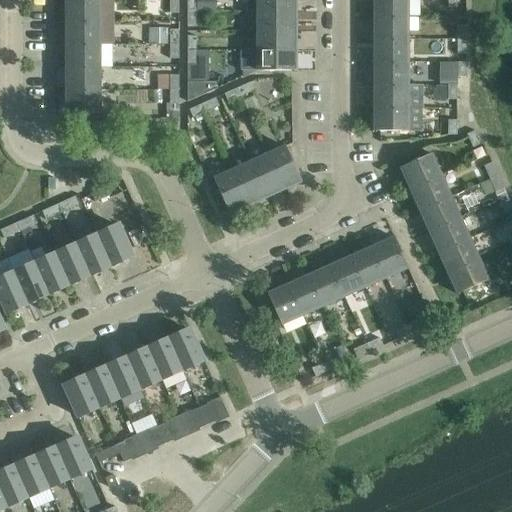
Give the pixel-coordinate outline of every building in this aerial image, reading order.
[(99,0),(66,0),(67,21),(100,21),(99,0)] [(178,13),(178,0),(169,0),(169,13),(178,13)] [(186,0),(187,10),(196,10),(195,0),(186,0)] [(210,0),(195,0),(196,10),(210,10),(210,0)] [(294,12),(294,0),(255,0),(256,11),(294,12)] [(374,0),(375,17),(408,16),(407,0),(374,0)] [(196,26),(196,10),(187,10),(187,26),(196,26)] [(256,11),(256,31),(294,31),(294,12),(256,11)] [(375,17),(375,39),(408,39),(408,16),(375,17)] [(67,21),(67,44),(100,44),(100,21),(67,21)] [(456,25),(449,25),(449,39),(456,39),(465,39),(466,25),(456,25)] [(169,28),(149,28),(149,44),(169,44),(169,30),(169,28)] [(178,44),(178,30),(169,30),(169,44),(178,44)] [(256,31),(256,50),(294,51),(294,31),(256,31)] [(187,36),(187,50),(196,50),(196,36),(187,36)] [(375,39),(375,62),(408,62),(408,39),(375,39)] [(465,54),(465,39),(456,39),(456,54),(465,54)] [(67,44),(67,67),(100,67),(100,44),(67,44)] [(178,59),(178,44),(169,44),(169,59),(178,59)] [(196,65),(196,50),(187,50),(187,65),(196,65)] [(293,72),(294,72),(294,51),(256,50),(240,50),(240,71),(293,71),(293,72)] [(375,62),(375,85),(408,85),(408,62),(375,62)] [(465,62),(445,62),(445,85),(447,85),(456,85),(456,77),(465,77),(465,62)] [(67,67),(67,90),(100,90),(100,67),(67,67)] [(178,91),(178,75),(169,75),(169,91),(178,91)] [(187,82),(187,102),(216,89),(216,82),(187,82)] [(240,97),(252,91),(249,83),(237,88),(240,97)] [(375,85),(375,108),(408,108),(408,85),(375,85)] [(456,85),(447,85),(447,100),(456,100),(456,85)] [(237,88),(222,95),(226,103),(240,97),(237,88)] [(68,114),(68,113),(100,113),(100,90),(67,90),(67,114),(68,114)] [(178,104),(178,91),(169,91),(169,104),(178,104)] [(205,112),(217,107),(214,99),(202,104),(205,112)] [(242,100),(232,105),(235,113),(246,109),(243,102),(242,100)] [(202,104),(188,110),(192,118),(205,112),(202,104)] [(408,108),(375,108),(375,132),(376,132),(376,131),(408,132),(408,108)] [(447,120),(447,131),(447,135),(456,135),(456,120),(447,120)] [(474,130),(466,134),(472,147),(480,143),(474,130)] [(300,179),(285,146),(266,154),(282,189),(301,180),(301,179),(300,179)] [(401,166),(411,189),(441,175),(431,153),(402,167),(402,166),(401,166)] [(266,154),(249,162),(264,197),(282,189),(266,154)] [(264,197),(249,162),(231,170),(247,205),(264,197)] [(483,166),(489,179),(498,175),(492,162),(483,166)] [(228,212),(227,212),(228,213),(247,205),(231,170),(213,178),(228,212)] [(411,189),(420,210),(450,196),(441,175),(411,189)] [(489,179),(495,193),(503,189),(498,175),(489,179)] [(94,202),(111,195),(107,186),(90,194),(94,202)] [(57,204),(61,212),(78,205),(74,196),(57,204)] [(420,210),(430,231),(460,217),(450,196),(420,210)] [(498,200),(504,213),(511,209),(511,208),(507,196),(498,200)] [(45,219),(61,212),(57,204),(41,211),(45,219)] [(15,222),(19,231),(36,223),(33,215),(15,222)] [(430,231),(439,251),(462,241),(469,238),(460,217),(430,231)] [(0,231),(3,238),(19,231),(15,222),(0,229),(0,231)] [(110,266),(132,256),(118,226),(97,236),(99,241),(110,266)] [(76,245),(89,275),(110,266),(99,241),(97,236),(76,245)] [(395,238),(372,248),(386,278),(408,269),(395,239),(396,239),(395,238)] [(462,241),(439,251),(448,272),(478,259),(469,238),(462,241)] [(89,275),(76,245),(55,254),(68,284),(89,275)] [(372,248),(351,257),(365,288),(386,278),(372,248)] [(47,294),(68,284),(55,254),(34,264),(47,294)] [(351,257),(331,267),(344,297),(365,288),(351,257)] [(448,272),(458,295),(459,294),(459,293),(488,280),(478,259),(448,272)] [(26,303),(47,294),(34,264),(13,273),(26,303)] [(331,267),(310,276),(323,306),(344,297),(331,267)] [(26,303),(13,273),(0,279),(0,301),(5,313),(26,303)] [(323,306),(310,276),(289,285),(302,316),(323,306)] [(267,295),(267,296),(268,296),(282,325),(302,316),(289,285),(267,295)] [(409,318),(425,311),(421,302),(405,310),(409,318)] [(421,319),(407,325),(411,334),(424,327),(421,319)] [(394,331),(398,339),(411,334),(407,325),(394,331)] [(190,330),(168,340),(181,370),(203,360),(190,330)] [(379,338),(365,344),(369,352),(383,346),(379,338)] [(147,349),(160,379),(181,370),(168,340),(147,349)] [(365,344),(353,350),(356,358),(369,352),(365,344)] [(337,356),(324,363),(327,371),(341,365),(348,361),(342,347),(335,351),(337,356)] [(147,349),(126,358),(140,388),(160,379),(147,349)] [(105,367),(119,397),(140,388),(126,358),(105,367)] [(327,371),(324,363),(311,368),(315,377),(327,371)] [(84,377),(98,407),(119,397),(105,367),(84,377)] [(63,386),(76,416),(98,407),(84,377),(63,386)] [(206,404),(198,408),(206,425),(214,422),(206,404)] [(199,428),(206,425),(198,408),(191,411),(199,428)] [(173,440),(165,423),(157,427),(165,444),(173,440)] [(165,444),(157,427),(150,430),(157,447),(165,444)] [(77,438),(56,448),(69,478),(74,489),(95,479),(77,438)] [(131,459),(123,442),(116,445),(123,462),(131,459)] [(115,456),(111,447),(95,454),(99,463),(115,456)] [(56,448),(35,457),(48,487),(69,478),(56,448)] [(35,457),(14,467),(27,496),(33,510),(54,501),(48,487),(35,457)] [(14,467),(0,472),(0,491),(6,506),(27,496),(14,467)] [(108,487),(115,484),(117,484),(112,474),(104,478),(108,487)]
